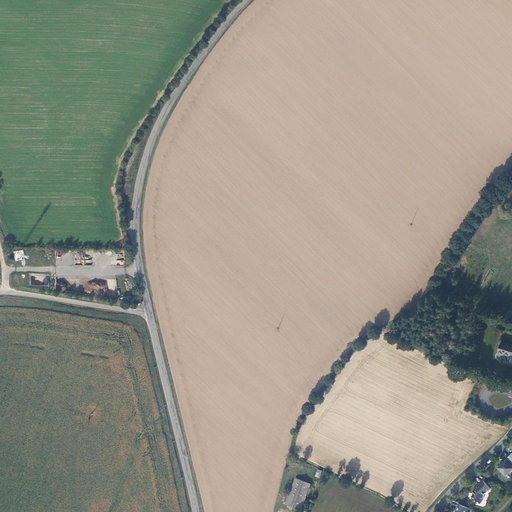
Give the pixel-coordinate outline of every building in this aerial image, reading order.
[(14,261),(22,260),(22,256),(24,255),(23,250),(14,251),(14,261)] [(108,296),(117,296),(116,279),(107,279),(108,296)] [(511,348),(502,345),(499,356),(503,358),(504,356),(511,358),(511,348)] [(511,453),(508,458),(509,459),(507,461),(506,460),(499,468),(507,476),(511,470),(511,453)] [(292,479),(280,505),(295,511),(306,485),(292,479)] [(491,488),(483,480),(478,484),(479,485),(474,490),(475,491),(474,492),(472,500),(482,502),(485,495),(491,488)]
